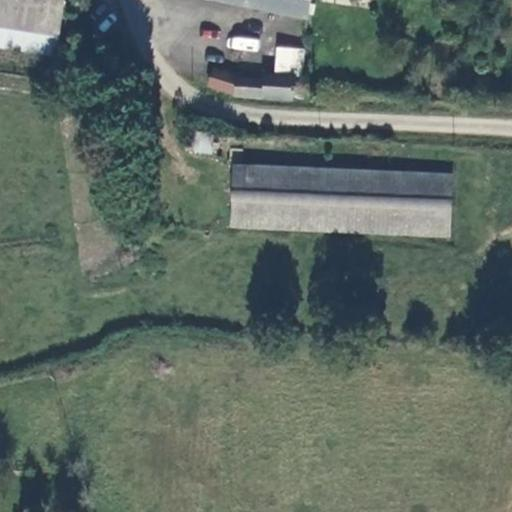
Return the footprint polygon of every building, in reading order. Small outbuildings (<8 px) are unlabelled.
[(0,0),(0,26),(58,35),(63,0),(0,0)] [(207,0),(307,18),(310,0),(207,0)] [(58,35),(0,26),(0,45),(55,55),(58,35)] [(231,35),(230,49),(258,51),(259,38),(231,35)] [(306,84),(302,81),(298,81),(298,77),(265,74),(263,80),(239,78),(239,74),(214,72),(211,89),(238,93),(238,96),(296,101),(296,95),(302,95),(306,92),(307,87),(306,84)] [(211,153),(213,133),(196,132),(194,152),(211,153)] [(231,225),(450,235),(453,175),(234,165),(231,225)]
